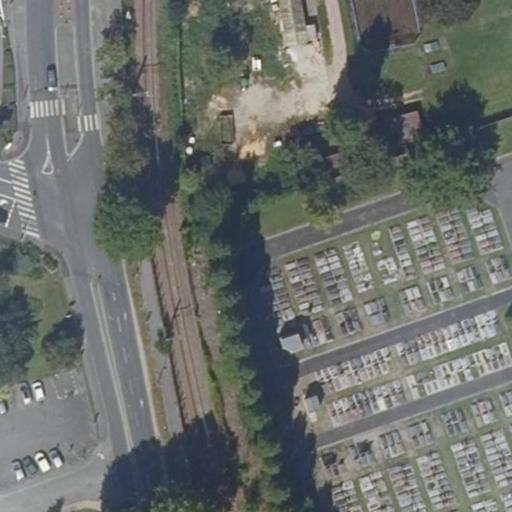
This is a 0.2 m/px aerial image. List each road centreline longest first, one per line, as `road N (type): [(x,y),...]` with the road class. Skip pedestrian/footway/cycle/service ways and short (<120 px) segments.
road 1 (primary): [(150,511),(89,212)]
road 2 (primary): [(40,0),(47,106),(60,160),(89,212)]
road 3 (primary): [(89,212),(94,160),(82,0)]
